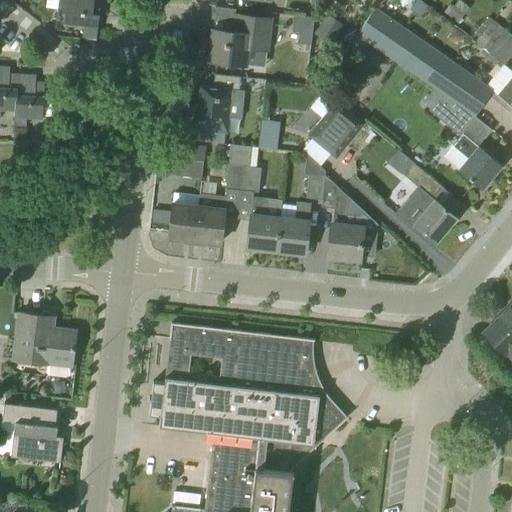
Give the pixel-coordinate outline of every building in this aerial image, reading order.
[(93,4),(93,0),(58,0),(57,10),(64,11),(63,23),(97,27),(100,5),(93,4)] [(356,33),(433,87),(474,116),(492,90),(375,8),(356,33)] [(270,18),(232,13),(232,14),(237,15),(235,31),(212,28),(208,60),(246,64),(247,47),(266,49),(270,18)] [(314,17),(293,14),(291,30),(299,31),(297,43),(310,45),(314,17)] [(345,25),(329,14),(315,34),(332,45),(345,25)] [(478,44),(488,53),(502,65),(511,52),(511,35),(494,20),(476,41),(479,44),(478,44)] [(0,117),(0,108),(15,109),(14,125),(17,74),(9,74),(9,67),(0,66),(0,117)] [(241,76),(234,75),(214,73),(213,86),(200,85),(198,103),(195,103),(192,128),(227,132),(231,95),(239,96),(241,76)] [(17,74),(14,125),(26,126),(26,117),(42,118),(43,82),(35,82),(35,75),(17,74)] [(511,77),(498,93),(505,100),(504,101),(511,107),(511,77)] [(474,116),(433,87),(425,97),(426,98),(423,102),(429,108),(429,109),(460,134),(461,133),(462,134),(474,116)] [(337,98),(308,135),(336,157),(365,121),(337,98)] [(261,145),(280,147),(282,120),(264,118),(261,145)] [(461,133),(460,134),(451,145),(452,146),(443,157),(466,175),(481,187),(501,164),(478,145),(477,146),(462,134),(461,133)] [(250,166),(251,146),(246,145),(230,144),(228,163),(244,165),(250,166)] [(187,159),(202,161),(204,161),(206,147),(188,145),(187,159)] [(306,197),(321,199),(324,175),(325,171),(308,157),(306,157),(304,173),(308,174),(306,197)] [(202,161),(187,159),(177,158),(175,175),(200,178),(202,161)] [(417,187),(395,213),(411,226),(414,223),(420,229),(436,242),(456,217),(434,199),(444,188),(428,175),(411,161),(402,172),(401,173),(417,187)] [(244,165),(228,163),(225,187),(242,189),(244,165)] [(261,167),(250,166),(244,165),(242,189),(258,191),(261,167)] [(375,233),(377,221),(324,175),(321,199),(320,206),(333,207),(327,255),(341,257),(341,256),(358,257),(357,259),(358,259),(362,231),(375,233)] [(199,191),(199,195),(193,240),(220,243),(224,207),(222,207),(224,194),(199,191)] [(168,237),(193,240),(199,195),(173,192),(168,237)] [(246,246),(275,250),(281,205),(281,199),(266,197),(252,195),(246,246)] [(295,207),(281,205),(275,250),(304,253),(310,201),(296,200),(295,207)] [(511,302),(483,331),(511,360),(511,302)] [(17,332),(13,358),(47,362),(46,371),(48,374),(66,376),(69,375),(70,364),(71,364),(75,330),(53,328),(55,316),(41,314),(19,312),(17,332)] [(177,339),(179,323),(171,322),(169,338),(177,339)] [(282,511),(284,503),(285,503),(285,502),(284,502),(285,488),(287,488),(287,487),(286,487),(287,471),(348,416),(347,415),(346,416),(327,396),(327,395),(324,391),(322,387),(319,382),(321,381),(321,380),(313,383),(310,374),(318,371),(317,370),(315,371),(315,370),(314,365),(313,360),(312,355),(312,350),(312,345),(313,340),(314,340),(314,339),(179,323),(177,339),(173,377),(165,376),(164,382),(152,381),(151,393),(149,409),(151,409),(160,410),(159,426),(213,432),(204,508),(198,508),(171,504),(170,511),(167,511),(168,511),(167,511),(166,511),(282,511)] [(0,439),(0,453),(11,455),(11,457),(40,460),(41,454),(60,457),(62,437),(53,436),(56,408),(4,402),(0,439)]
